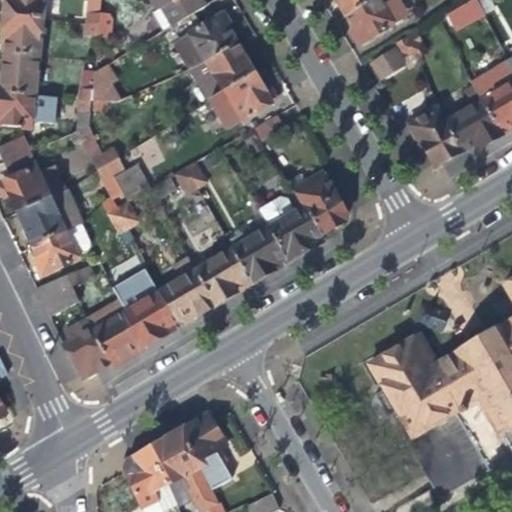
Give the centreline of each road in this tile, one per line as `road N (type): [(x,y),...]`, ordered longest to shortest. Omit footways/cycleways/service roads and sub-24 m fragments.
road 1 (residential): [(411,239),(272,0)]
road 2 (residential): [(411,239),(229,346)]
road 3 (residential): [(229,346),(67,441)]
road 4 (residential): [(328,511),(246,373)]
road 5 (residential): [(0,307),(67,441)]
